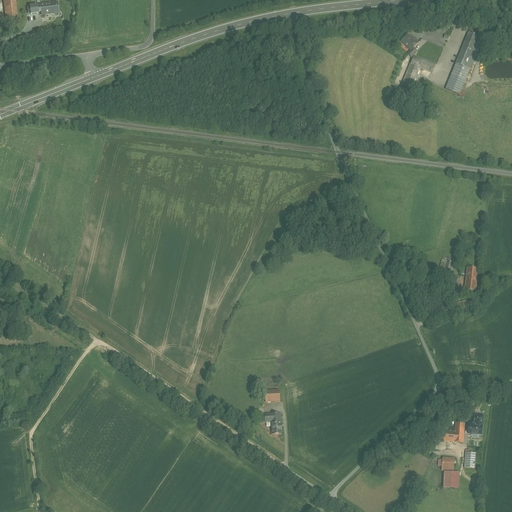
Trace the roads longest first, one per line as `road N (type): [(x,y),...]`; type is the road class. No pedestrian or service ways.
road 1 (unclassified): [(286,14),(338,152),(446,383),(329,496),(351,511)]
road 2 (track): [(286,466),(96,338)]
road 3 (secondary): [(93,77),(214,31),(286,14)]
road 4 (track): [(96,338),(32,431),(39,511)]
